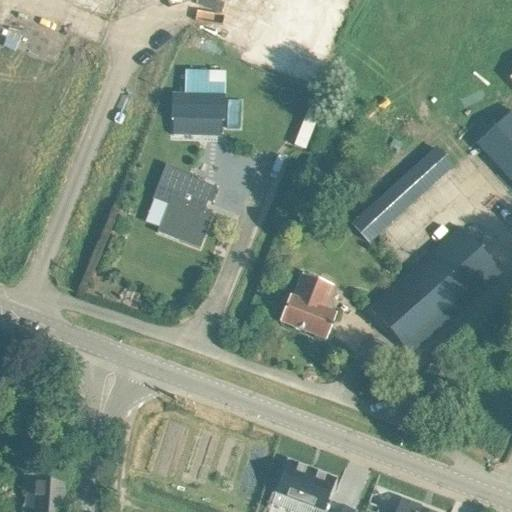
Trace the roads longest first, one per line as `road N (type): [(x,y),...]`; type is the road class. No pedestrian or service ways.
road 1 (tertiary): [(511,500),(120,358)]
road 2 (residential): [(61,227),(131,43),(151,25)]
road 3 (residential): [(92,511),(94,453),(120,358)]
road 4 (tertiary): [(120,358),(0,312)]
